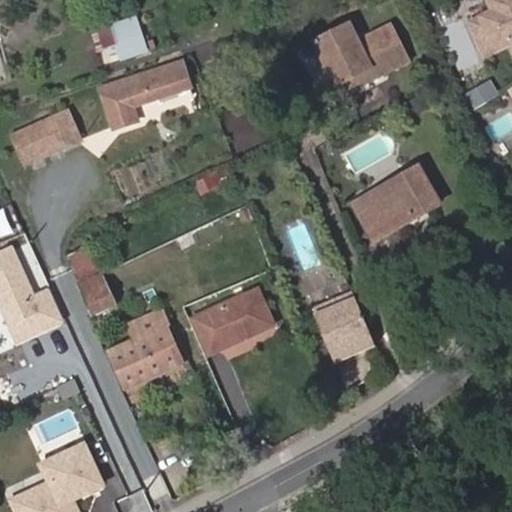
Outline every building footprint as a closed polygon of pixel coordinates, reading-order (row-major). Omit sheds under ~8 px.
[(511,0),(490,0),(496,13),(473,24),(487,53),(511,41),(511,0)] [(146,55),(136,19),(111,27),(117,45),(123,62),(146,55)] [(117,45),(111,27),(93,33),(98,51),(117,45)] [(339,99),(364,90),(363,87),(362,77),(369,72),(376,84),(409,66),(390,30),(358,47),(350,30),(315,47),(339,99)] [(187,69),(102,96),(114,133),(141,124),(136,109),(194,90),(187,69)] [(363,87),(364,90),(376,84),(369,72),(362,77),(363,87)] [(497,97),(489,83),(470,95),(478,108),(497,97)] [(54,123),(66,152),(80,146),(68,117),(54,123)] [(54,123),(12,140),(25,170),(66,152),(54,123)] [(440,206),(419,168),(353,205),(375,243),(440,206)] [(20,341),(70,322),(57,286),(41,292),(23,245),(0,253),(0,294),(2,293),(20,341)] [(101,275),(79,285),(93,314),(114,304),(101,275)] [(275,327),(259,291),(208,313),(223,350),(275,327)] [(372,338),(356,298),(316,313),(332,354),(372,338)] [(114,304),(93,314),(97,323),(118,313),(114,304)] [(149,335),(158,331),(151,316),(132,325),(139,340),(149,335)] [(158,331),(149,335),(166,373),(183,365),(167,327),(158,331)] [(166,373),(149,335),(139,340),(110,353),(127,391),(166,373)] [(103,437),(49,459),(57,478),(16,494),(22,511),(91,511),(86,498),(121,484),(103,437)]
